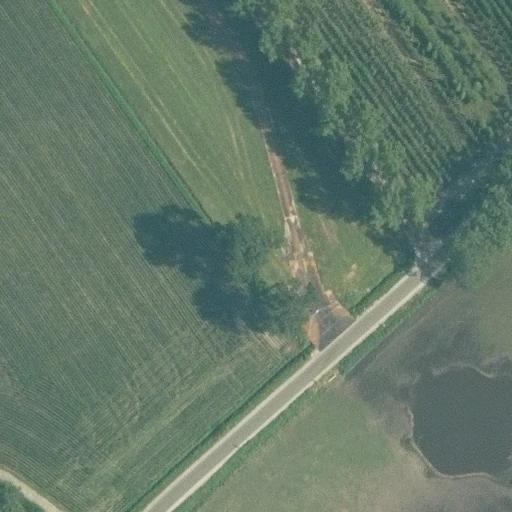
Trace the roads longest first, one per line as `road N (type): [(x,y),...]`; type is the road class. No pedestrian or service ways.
road 1 (unclassified): [(159,511),(224,444),(511,194)]
road 2 (track): [(436,261),(254,0)]
